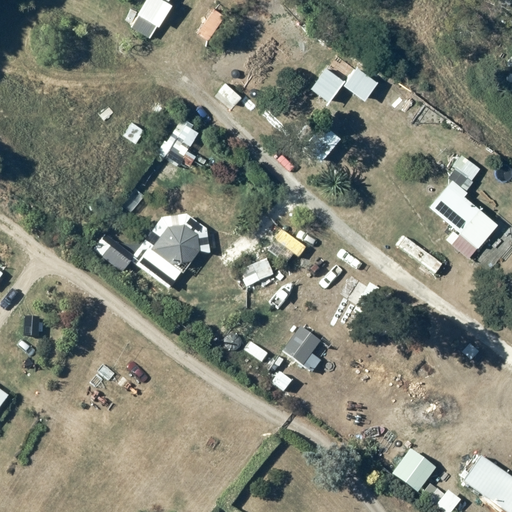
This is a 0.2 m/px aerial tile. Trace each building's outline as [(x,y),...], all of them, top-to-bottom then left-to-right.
[(148,37),(155,22),(166,0),(139,0),(134,12),(127,26),(148,37)] [(374,78),(353,62),(340,82),(361,97),(374,78)] [(339,78),(322,65),(307,85),(324,98),(339,78)] [(0,144),(7,151),(19,136),(4,123),(10,117),(0,108),(0,144)] [(195,155),(186,148),(199,132),(179,116),(155,148),(174,163),(178,158),(187,165),(195,155)] [(142,127),(128,119),(119,134),(133,142),(142,127)] [(450,243),(467,256),(495,222),(448,182),(429,205),(459,232),(450,243)] [(135,263),(166,288),(179,271),(202,241),(171,217),(147,247),(135,263)] [(112,236),(101,229),(91,247),(122,265),(128,254),(108,243),(112,236)] [(281,268),(272,251),(232,272),(241,289),(281,268)] [(333,342),(301,321),(280,351),(312,373),(333,342)] [(435,465),(409,445),(389,471),(415,491),(435,465)] [(510,511),(511,509),(511,478),(477,456),(461,481),(507,511),(510,511)]
